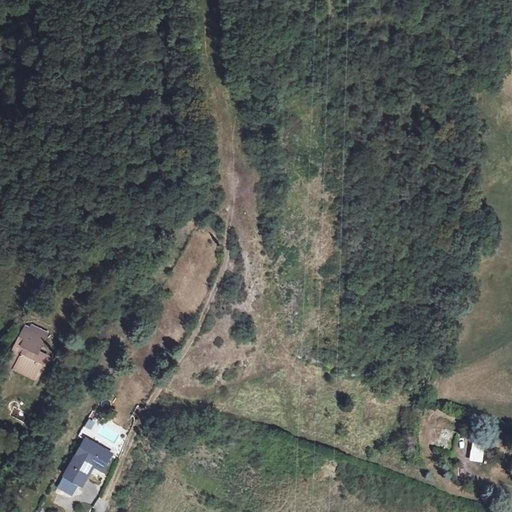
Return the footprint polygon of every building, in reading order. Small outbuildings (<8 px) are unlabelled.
[(212,217),(209,225),(217,228),(219,220),(212,217)] [(10,380),(14,374),(20,372),(34,380),(40,371),(33,366),(38,358),(33,355),(34,352),(20,343),(1,375),(10,380)] [(33,366),(40,371),(45,362),(38,358),(33,366)] [(32,384),(34,380),(20,372),(14,374),(32,384)] [(450,451),(457,434),(443,428),(436,445),(450,451)] [(438,431),(431,429),(428,444),(435,446),(438,431)] [(92,461),(96,463),(104,468),(113,452),(85,436),(62,477),(63,477),(78,486),(82,488),(90,473),(86,471),(92,461)] [(482,464),(486,446),(473,444),(470,461),(482,464)] [(90,473),(96,463),(92,461),(86,471),(90,473)] [(63,477),(57,487),(72,496),(78,486),(63,477)]
